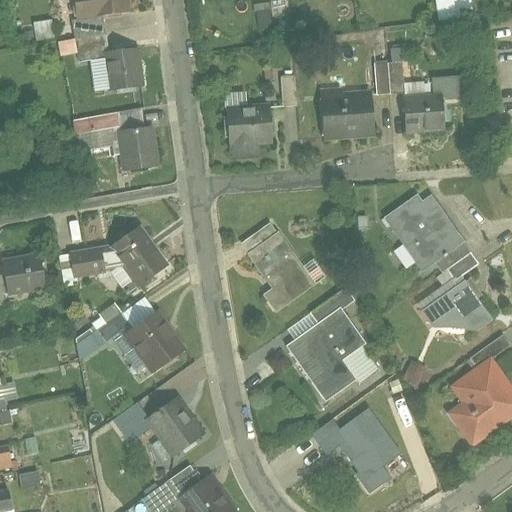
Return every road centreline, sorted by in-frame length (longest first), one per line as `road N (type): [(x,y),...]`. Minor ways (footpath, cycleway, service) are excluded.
road 1 (residential): [(195,190),(233,416),(277,511)]
road 2 (residential): [(195,190),(0,222)]
road 3 (residential): [(171,0),(195,190)]
road 4 (residential): [(377,165),(195,190)]
